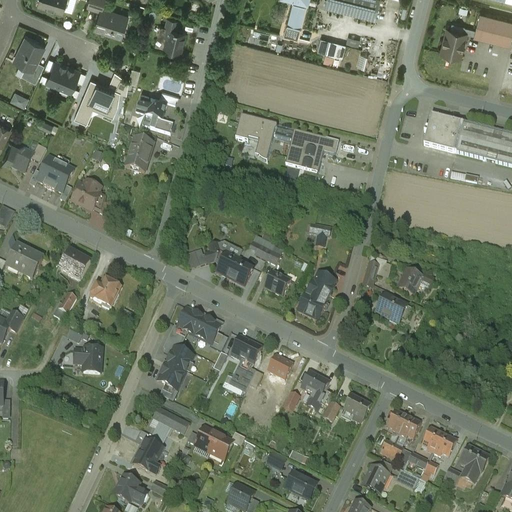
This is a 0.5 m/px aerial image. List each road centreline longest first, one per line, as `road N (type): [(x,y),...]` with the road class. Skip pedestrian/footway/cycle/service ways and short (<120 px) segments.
road 1 (residential): [(222,0),(150,266)]
road 2 (residential): [(178,280),(73,511)]
road 3 (residential): [(382,168),(348,299),(324,352)]
road 4 (tertiary): [(0,192),(150,266)]
road 5 (tertiary): [(178,280),(324,352)]
road 6 (residential): [(329,511),(391,385)]
road 7 (tertiary): [(391,385),(511,445)]
